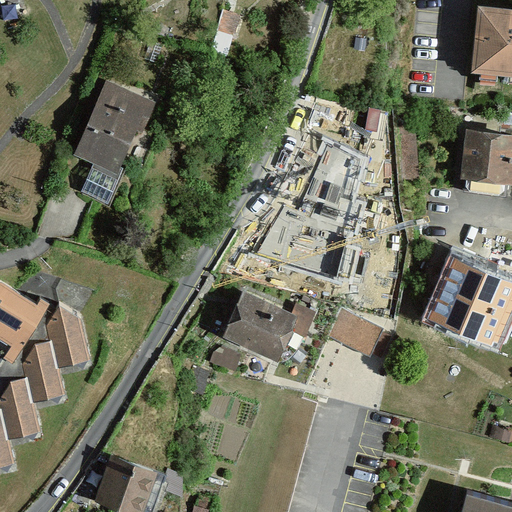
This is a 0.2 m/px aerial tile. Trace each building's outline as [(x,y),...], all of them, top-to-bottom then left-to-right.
[(511,73),(511,9),(479,7),(474,70),(511,73)] [(239,14),(223,10),(213,46),(226,49),(230,30),(234,31),(239,14)] [(141,129),(153,102),(107,80),(74,150),(97,161),(83,190),(106,200),(115,181),(111,180),(137,127),(141,129)] [(414,124),(399,125),(402,177),(417,176),(414,124)] [(466,130),(463,174),(465,174),(464,191),(504,194),(506,177),(511,177),(511,132),(498,132),(466,130)] [(366,160),(323,138),(297,210),(283,205),(254,255),(334,280),(366,160)] [(493,341),(511,296),(511,278),(453,254),(428,313),(493,341)] [(43,293),(38,302),(3,280),(0,280),(0,351),(6,355),(0,363),(0,461),(14,458),(7,433),(38,425),(33,395),(65,391),(59,358),(88,354),(79,315),(43,293)] [(226,333),(277,356),(296,312),(245,289),(226,333)] [(383,328),(343,308),(330,336),(370,355),(383,328)] [(287,511),(316,402),(290,395),(259,511),(287,511)] [(140,511),(141,511),(156,469),(111,454),(96,497),(140,511)] [(511,511),(511,502),(469,491),(462,511),(511,511)]
